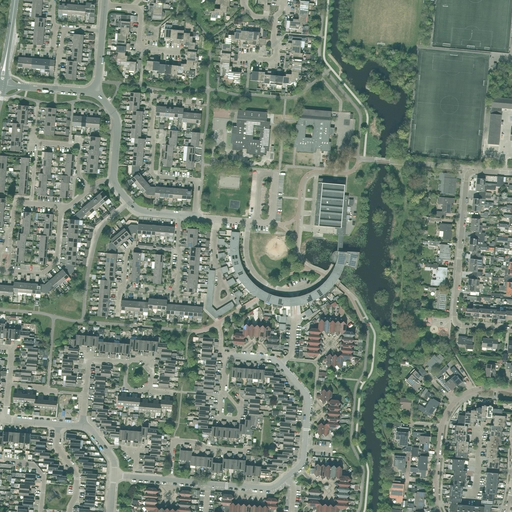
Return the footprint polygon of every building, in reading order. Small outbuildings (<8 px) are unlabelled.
[(227,7),(220,6),(220,9),(217,9),(217,12),(220,13),(220,16),(224,16),(224,13),(227,14),(227,7)] [(162,10),(161,10),(149,9),(149,12),(153,13),(152,19),(162,20),(162,10)] [(217,12),(217,9),(214,9),(214,11),(211,11),(210,18),(217,19),(217,16),(220,16),(220,13),(217,12)] [(130,22),(127,22),(127,16),(121,16),(121,21),(120,28),(130,29),(130,22)] [(306,17),(298,17),(298,20),(296,19),(296,23),(299,23),(299,26),(302,26),(302,23),(305,24),(306,17)] [(296,19),(293,19),(293,21),(290,21),(289,28),(296,29),(296,26),(299,26),(299,23),(296,23),(296,19)] [(241,33),(234,32),(234,35),(231,35),(231,38),(234,39),(234,42),(237,42),(237,40),(240,40),(241,33)] [(190,33),(184,33),(183,40),(186,40),(186,42),(189,43),(189,40),(193,40),(193,36),(190,36),(190,33)] [(228,35),(226,35),(225,38),(224,44),(231,45),(232,42),(234,42),(234,39),(231,38),(231,35),(228,35)] [(192,43),(193,40),(189,40),(189,43),(186,42),(186,46),(188,46),(188,49),(195,49),(195,43),(192,43)] [(125,56),(125,53),(118,53),(118,59),(121,59),(120,62),(124,62),(124,59),(127,59),(127,56),(125,56)] [(127,61),(127,59),(124,59),(124,62),(120,62),(120,65),(123,66),(123,68),(126,69),(126,71),(129,71),(129,69),(130,62),(127,61)] [(194,62),(186,61),(186,64),(184,64),(184,67),(187,68),(187,71),(190,71),(190,68),(193,68),(194,62)] [(230,66),(230,64),(223,63),(222,69),(225,70),(225,72),(228,73),(228,70),(232,70),(232,67),(230,66)] [(184,67),(184,64),(181,64),(181,66),(178,66),(177,73),(182,73),(184,74),(187,74),(186,77),(191,77),(191,74),(190,74),(190,71),(187,71),(187,68),(184,67)] [(231,72),(232,70),(228,70),(228,73),(225,72),(225,76),(227,76),(227,79),(234,79),(234,72),(231,72)] [(299,72),(292,72),(291,75),(289,75),(289,78),(292,78),(292,81),(295,82),(295,79),(298,79),(299,72)] [(289,78),(289,75),(286,74),(286,77),(283,76),(282,83),(289,84),(289,81),(292,81),(292,78),(289,78)] [(511,99),(492,98),(491,107),(495,107),(495,111),(491,111),(491,114),(490,114),(488,144),(498,145),(500,125),(503,125),(503,122),(500,122),(502,108),(511,109),(511,130),(510,141),(511,140),(511,99)] [(294,142),(294,147),(296,147),(296,151),(299,152),(299,151),(313,153),(316,153),(316,146),(318,146),(318,148),(320,148),(320,151),(327,151),(327,152),(330,152),(331,142),(327,142),(328,135),(333,136),(333,135),(334,128),(327,128),(327,126),(329,126),(329,121),(330,121),(331,111),(331,112),(302,109),(301,123),(297,123),(297,125),(296,125),(295,142),(294,142)] [(269,146),(270,130),(269,130),(269,127),(266,127),(267,113),(238,110),(237,120),(238,120),(238,124),(239,125),(239,127),(233,126),(232,134),(231,143),(233,143),(232,150),(242,151),(242,148),(245,148),(245,147),(247,147),(246,154),(266,156),(266,151),(268,151),(269,146)] [(178,131),(173,131),(170,130),(169,138),(177,138),(178,131)] [(200,133),(195,133),(192,132),(191,140),(199,140),(200,133)] [(177,146),(177,138),(169,138),(169,145),(168,145),(174,146),(177,146)] [(198,148),(199,140),(191,140),(190,147),(195,147),(195,148),(198,148)] [(168,145),(169,145),(165,145),(165,152),(173,153),(174,146),(168,145)] [(195,147),(190,147),(187,147),(187,154),(195,155),(195,148),(195,147)] [(52,160),(52,153),(44,152),(44,160),(52,160)] [(74,162),(74,155),(66,154),(66,161),(74,162)] [(29,166),(29,158),(21,158),(21,165),(29,166)] [(172,167),(172,160),(164,159),(164,167),(172,167)] [(193,169),(194,162),(186,161),(185,169),(193,169)] [(51,175),(51,167),(43,167),(43,174),(48,174),(48,175),(51,175)] [(134,183),(142,176),(139,173),(134,177),(133,177),(131,179),(134,183)] [(445,178),(443,193),(444,193),(454,194),(455,179),(454,179),(455,174),(444,173),(444,178),(445,178)] [(48,174),(43,174),(40,174),(39,181),(47,182),(48,175),(48,174)] [(64,176),(61,175),(61,183),(69,183),(70,176),(64,176)] [(137,186),(145,180),(142,176),(134,183),(137,186)] [(348,196),(344,196),(345,185),(332,184),(333,180),(323,179),(318,178),(314,225),(337,227),(336,235),(338,236),(338,242),(337,251),(342,251),(343,236),(345,236),(348,196)] [(485,183),(485,179),(477,179),(476,185),(491,186),(500,187),(503,187),(503,182),(500,181),(497,181),(497,184),(485,183)] [(140,190),(148,183),(145,180),(137,186),(140,190)] [(145,192),(151,187),(148,183),(140,190),(143,193),(145,192)] [(155,188),(151,187),(145,192),(147,195),(155,195),(155,188)] [(46,196),(46,189),(38,188),(38,196),(46,196)] [(68,198),(68,191),(60,190),(60,197),(68,198)] [(105,202),(109,199),(102,191),(99,194),(105,202)] [(102,205),(105,202),(99,194),(95,197),(102,205)] [(98,208),(102,205),(95,197),(92,200),(98,208)] [(453,203),(454,199),(439,198),(439,204),(443,204),(442,213),(437,212),(437,216),(445,217),(445,213),(450,213),(451,204),(450,204),(450,203),(453,203)] [(95,211),(98,208),(92,200),(88,203),(95,211)] [(91,214),(95,211),(88,203),(85,206),(91,214)] [(88,217),(91,214),(85,206),(81,209),(82,209),(86,214),(88,217)] [(79,220),(86,214),(82,209),(72,218),(72,220),(79,220)] [(31,220),(31,213),(23,212),(23,219),(31,220)] [(53,214),(49,214),(45,214),(45,221),(53,222),(53,214)] [(449,225),(441,225),(440,224),(440,231),(439,236),(443,237),(443,239),(451,240),(452,228),(448,227),(449,226),(449,225)] [(138,226),(131,226),(126,230),(130,235),(133,233),(137,233),(138,226)] [(30,235),(30,227),(22,227),(22,234),(27,234),(26,234),(30,235)] [(51,237),(52,229),(44,228),(43,236),(48,236),(51,237)] [(126,230),(124,228),(121,231),(127,239),(131,236),(130,235),(126,230)] [(124,242),(127,239),(121,231),(117,234),(124,242)] [(22,234),(19,233),(18,241),(26,242),(26,234),(27,234),(22,234)] [(120,245),(124,242),(117,234),(114,237),(120,245)] [(48,236),(43,236),(40,235),(40,243),(48,243),(48,236)] [(117,248),(120,245),(114,237),(110,240),(112,242),(116,247),(117,248)] [(448,251),(448,246),(440,245),(439,258),(437,258),(436,262),(442,262),(442,259),(449,260),(449,259),(450,251),(448,251)] [(480,246),(477,246),(469,245),(469,251),(472,251),(471,255),(473,255),(490,257),(491,254),(486,254),(485,256),(480,256),(480,253),(477,253),(477,248),(484,249),(484,247),(480,246)] [(335,263),(336,263),(336,265),(333,272),(339,276),(342,270),(343,266),(356,270),(358,265),(359,257),(359,252),(342,251),(337,251),(335,251),(334,252),(332,254),(331,256),(331,258),(332,259),(332,260),(332,261),(333,261),(333,262),(334,262),(334,263),(335,263)] [(141,261),(141,253),(133,253),(133,260),(137,260),(141,261)] [(163,262),(163,255),(155,254),(155,262),(163,262)] [(24,263),(25,256),(17,255),(16,263),(24,263)] [(490,257),(473,255),(473,259),(470,259),(469,265),(477,266),(480,266),(484,267),(484,264),(481,264),(481,260),(483,261),(483,256),(490,257)] [(46,265),(47,258),(38,257),(38,265),(46,265)] [(511,258),(508,258),(505,258),(505,262),(509,262),(508,266),(502,266),(501,268),(511,269),(511,258)] [(241,265),(241,264),(234,267),(234,269),(235,270),(236,272),(242,269),(242,268),(241,267),(241,266),(241,265)] [(73,272),(74,265),(66,265),(66,268),(63,270),(68,276),(73,272)] [(477,272),(477,266),(469,265),(469,272),(472,272),(472,276),(478,276),(482,277),(482,273),(477,272)] [(446,276),(447,268),(439,268),(438,271),(437,271),(436,271),(436,273),(437,273),(436,281),(432,281),(432,285),(444,286),(445,276),(446,276)] [(511,269),(501,268),(501,270),(505,271),(504,278),(511,279),(511,275),(511,269)] [(63,270),(63,269),(59,272),(66,280),(69,277),(68,276),(63,270)] [(243,271),(242,269),(236,272),(236,273),(237,275),(239,278),(245,274),(244,273),(243,271)] [(62,283),(66,280),(59,272),(56,275),(62,283)] [(139,282),(140,275),(132,274),(131,282),(139,282)] [(245,274),(239,278),(240,280),(242,282),(242,283),(248,279),(247,277),(246,276),(246,275),(245,274)] [(59,286),(62,283),(56,275),(52,278),(59,286)] [(161,284),(161,277),(153,276),(153,284),(161,284)] [(478,276),(472,276),(471,279),(468,279),(468,285),(483,286),(483,284),(479,284),(479,280),(477,280),(477,279),(478,279),(478,276)] [(55,289),(59,286),(52,278),(49,281),(49,282),(54,287),(55,289)] [(511,282),(511,283),(511,279),(504,278),(504,282),(507,282),(507,286),(500,286),(500,288),(511,289),(511,282)] [(249,280),(248,279),(242,283),(243,284),(244,285),(246,287),(252,282),(251,282),(251,281),(250,280),(249,280)] [(331,287),(333,286),(327,281),(326,281),(326,282),(325,283),(324,284),(323,285),(328,290),(329,289),(330,288),(331,287)] [(54,287),(49,282),(45,285),(41,285),(41,292),(48,292),(54,287)] [(252,283),(252,282),(246,287),(247,289),(248,290),(250,291),(250,292),(255,286),(254,285),(253,284),(253,283),(252,283)] [(328,291),(328,290),(323,285),(322,286),(321,286),(320,287),(319,288),(324,295),(325,297),(326,296),(328,295),(328,294),(328,293),(328,292),(328,291)] [(256,287),(255,286),(250,292),(251,292),(253,294),(254,295),(255,296),(260,289),(259,289),(258,288),(257,288),(256,287)] [(324,295),(319,288),(318,289),(317,290),(316,291),(316,290),(315,291),(318,298),(320,300),(321,299),(323,298),(323,295),(324,295)] [(317,299),(318,298),(315,291),(313,292),(312,292),(311,293),(310,293),(313,300),(315,300),(316,299),(317,299)] [(445,309),(446,292),(436,291),(436,297),(438,298),(437,309),(445,309)] [(311,301),(313,300),(310,293),(309,294),(308,294),(307,295),(305,296),(307,303),(310,302),(311,301)] [(316,329),(317,325),(315,325),(314,329),(312,328),(308,331),(311,334),(318,335),(321,332),(318,329),(316,329)] [(22,326),(21,326),(20,337),(24,337),(29,338),(29,337),(34,338),(34,334),(29,334),(30,332),(22,331),(22,328),(23,328),(23,326),(22,326)] [(349,332),(349,328),(347,328),(347,331),(345,331),(342,334),(345,337),(352,337),(355,335),(352,332),(349,332)] [(241,333),(241,330),(239,330),(239,333),(236,333),(233,336),(236,339),(243,339),(246,337),(243,334),(241,333)] [(274,336),(274,333),(272,333),(272,336),(270,336),(267,339),(269,341),(276,342),(279,339),(277,336),(274,336)] [(160,340),(161,338),(158,337),(157,349),(162,349),(167,349),(167,344),(159,343),(160,340)] [(467,338),(467,337),(461,337),(461,345),(466,345),(465,349),(473,350),(473,345),(472,345),(472,339),(467,338)] [(497,344),(497,340),(482,338),(482,347),(496,349),(496,351),(500,351),(501,344),(497,344)] [(76,340),(71,339),(70,347),(67,347),(67,346),(64,346),(64,348),(76,349),(76,345),(76,340)] [(353,356),(350,354),(343,353),(340,355),(343,358),(345,359),(345,362),(346,362),(347,359),(350,359),(353,356)] [(431,373),(445,359),(439,354),(438,355),(437,355),(436,356),(434,355),(426,364),(429,366),(427,368),(431,373)] [(498,370),(499,364),(493,363),(492,366),(487,365),(486,376),(494,376),(495,369),(498,370)] [(462,381),(464,379),(454,367),(450,370),(455,375),(450,379),(457,387),(463,382),(462,381)] [(419,381),(422,378),(414,369),(410,373),(411,374),(406,380),(413,386),(412,387),(415,390),(421,383),(419,381)] [(450,379),(446,382),(442,377),(438,380),(448,392),(451,390),(452,391),(457,387),(450,379)] [(427,391),(428,390),(425,388),(422,394),(431,399),(428,403),(437,409),(441,403),(439,402),(441,400),(427,391)] [(335,400),(335,397),(333,397),(333,400),(331,400),(328,402),(331,405),(338,406),(341,403),(338,400),(335,400)] [(410,415),(411,399),(399,398),(398,403),(401,403),(401,408),(406,409),(405,415),(410,415)] [(433,415),(437,409),(428,403),(425,408),(419,404),(417,408),(430,417),(432,414),(433,415)] [(492,408),(492,406),(487,405),(486,418),(491,418),(492,415),(494,415),(495,415),(495,412),(495,409),(492,408)] [(471,412),(465,411),(465,416),(462,416),(461,422),(465,423),(464,424),(465,424),(470,424),(470,422),(471,412)] [(502,416),(502,413),(495,412),(495,415),(494,415),(493,421),(506,422),(506,416),(502,416)] [(263,419),(263,417),(251,416),(251,420),(251,425),(256,425),(257,418),(260,418),(260,419),(263,419)] [(339,425),(336,422),(329,421),(326,424),(329,427),(331,427),(331,431),(333,431),(333,427),(336,428),(339,425)] [(465,423),(461,422),(458,422),(458,425),(455,425),(455,430),(467,431),(467,426),(464,426),(465,424),(464,424),(465,423)] [(150,425),(151,423),(148,423),(147,434),(152,435),(157,435),(157,429),(150,429),(150,425)] [(212,429),(207,429),(203,428),(203,429),(202,434),(210,435),(209,438),(209,440),(211,440),(212,429)] [(407,446),(408,429),(396,428),(395,439),(400,440),(399,445),(407,446)] [(429,437),(429,434),(413,432),(413,437),(420,437),(419,443),(430,444),(431,437),(429,437)] [(430,451),(430,444),(419,443),(419,448),(412,448),(411,452),(427,453),(428,450),(430,451)] [(427,456),(427,453),(411,452),(411,457),(418,457),(418,463),(429,464),(429,457),(427,456)] [(404,474),(406,457),(394,456),(393,465),(397,466),(397,469),(401,469),(401,473),(404,474)] [(428,471),(429,464),(418,463),(417,468),(410,467),(410,472),(426,473),(426,470),(428,471)] [(348,473),(345,472),(343,472),(343,476),(341,476),(338,478),(341,481),(347,482),(350,479),(348,476),(348,473)] [(402,501),(404,483),(393,482),(392,488),(391,488),(391,492),(392,492),(391,497),(396,497),(396,500),(396,502),(402,503),(402,507),(407,508),(407,503),(407,502),(402,501)] [(424,492),(425,486),(417,486),(417,489),(408,488),(408,492),(415,493),(414,498),(425,499),(426,492),(424,492)] [(461,502),(461,497),(449,496),(449,501),(451,501),(451,504),(454,505),(458,505),(458,504),(458,502),(461,502)] [(425,506),(425,499),(414,498),(414,504),(407,503),(407,508),(423,509),(423,506),(425,506)] [(493,505),(494,500),(481,498),(481,504),(484,504),(484,506),(484,507),(487,507),(490,508),(491,505),(493,505)] [(233,503),(231,500),(224,500),(221,502),(223,505),(226,505),(226,509),(228,509),(228,506),(230,506),(233,503)] [(320,504),(317,501),(310,500),(307,503),(310,506),(313,506),(313,509),(314,510),(315,506),(317,506),(320,504)] [(234,511),(235,506),(233,503),(230,506),(228,506),(228,509),(226,509),(225,511),(234,511)] [(277,507),(275,504),(268,503),(265,506),(268,509),(270,509),(269,511),(271,511),(272,509),(274,510),(277,507)] [(348,506),(346,503),(339,503),(336,505),(338,508),(340,508),(340,511),(342,511),(342,508),(345,509),(348,506)]
